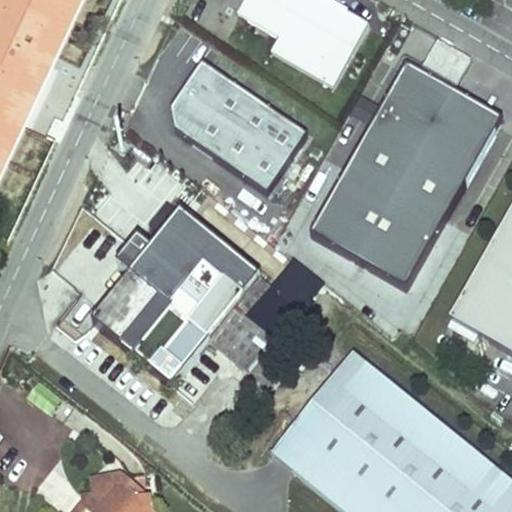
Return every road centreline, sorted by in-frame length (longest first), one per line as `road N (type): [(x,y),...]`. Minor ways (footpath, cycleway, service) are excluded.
road 1 (unclassified): [(145,0),(0,312)]
road 2 (residential): [(511,59),(407,0)]
